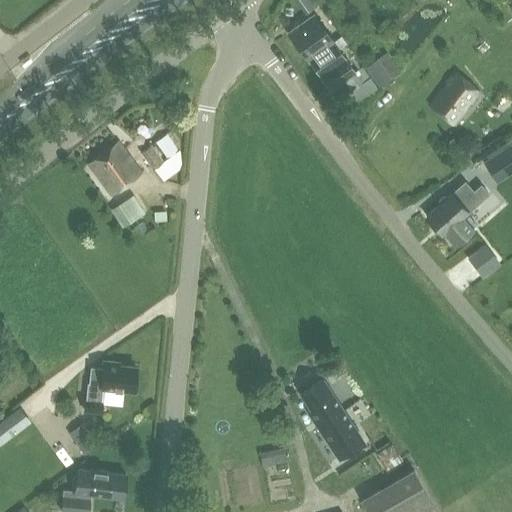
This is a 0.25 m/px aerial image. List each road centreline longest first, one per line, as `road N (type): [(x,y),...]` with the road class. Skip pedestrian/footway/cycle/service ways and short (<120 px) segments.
road 1 (unclassified): [(251,42),(218,78),(203,125),(163,511)]
road 2 (unclassified): [(511,362),(390,225),(251,42)]
road 3 (unclassified): [(231,10),(0,187)]
road 4 (primary): [(0,125),(166,0)]
